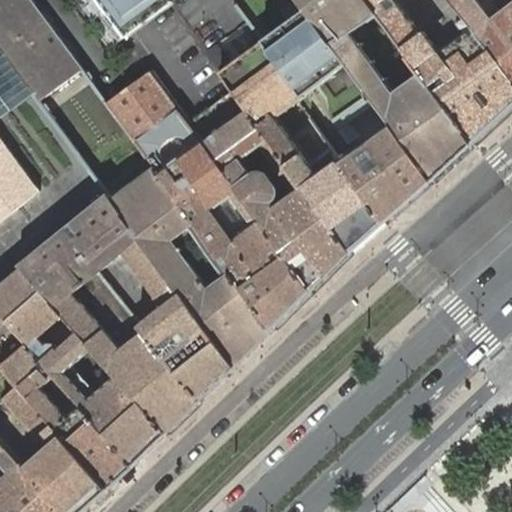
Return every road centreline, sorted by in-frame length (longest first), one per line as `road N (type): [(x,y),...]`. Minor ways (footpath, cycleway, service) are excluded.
road 1 (residential): [(116,511),(453,196)]
road 2 (secondary): [(511,264),(245,511)]
road 3 (secondary): [(304,511),(511,314)]
